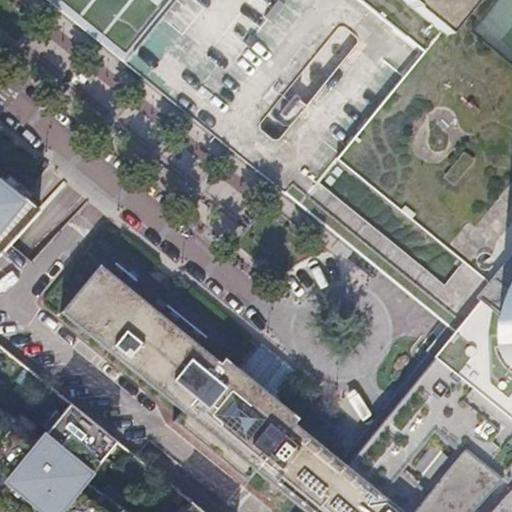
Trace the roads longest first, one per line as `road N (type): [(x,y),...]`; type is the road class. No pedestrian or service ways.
road 1 (residential): [(310,353),(0,91)]
road 2 (residential): [(310,353),(336,365),(358,360),(376,335),(371,306),(343,289),(320,294),(301,319),(303,341)]
road 3 (residential): [(489,511),(382,418)]
road 4 (residential): [(382,418),(441,412),(511,449)]
